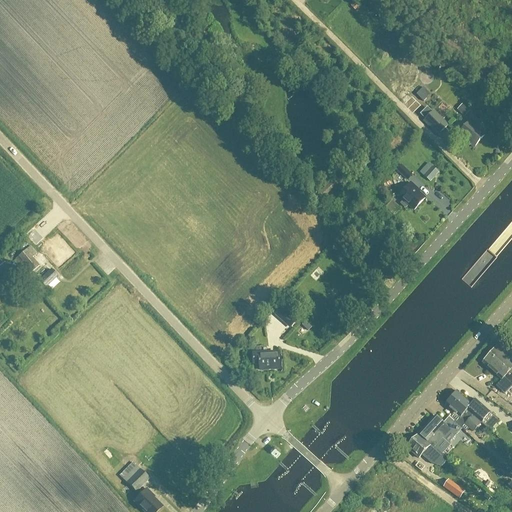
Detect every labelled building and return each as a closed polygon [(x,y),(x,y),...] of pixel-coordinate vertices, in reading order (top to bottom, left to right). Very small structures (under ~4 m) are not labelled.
[(494,79),(489,86),(498,94),(504,87),(494,79)] [(423,88),(416,94),(423,101),(430,95),(423,88)] [(467,117),(473,111),(466,104),(460,110),(467,117)] [(424,121),(438,136),(448,126),(434,111),(424,121)] [(474,148),(485,134),(470,121),(459,135),(474,148)] [(430,183),(439,173),(428,163),(419,173),(430,183)] [(408,181),(413,176),(402,166),(397,171),(408,181)] [(407,208),(409,206),(415,211),(425,199),(416,191),(417,190),(411,184),(406,189),(403,186),(398,191),(402,194),(399,197),(404,201),(401,203),(401,205),(405,208),(407,208)] [(75,252),(58,235),(46,247),(47,248),(43,251),(57,266),(61,262),(63,264),(75,252)] [(30,247),(14,262),(27,277),(40,265),(33,258),(37,255),(30,247)] [(58,277),(52,270),(40,282),(46,288),(58,277)] [(40,299),(47,292),(33,277),(26,283),(40,299)] [(284,322),(291,317),(284,309),(277,315),(284,322)] [(511,358),(498,346),(490,354),(498,362),(510,371),(511,369),(511,358)] [(253,364),(260,364),(260,371),(281,370),(280,353),(253,354),(253,364)] [(483,362),(502,380),(507,375),(510,378),(508,380),(511,382),(511,373),(510,371),(498,362),(490,354),(483,362)] [(471,403),(458,391),(452,398),(480,424),(481,424),(490,415),(473,400),(471,403)] [(452,398),(446,405),(459,416),(458,418),(473,432),(480,424),(452,398)] [(440,408),(437,412),(444,418),(447,414),(440,408)] [(436,449),(438,447),(437,446),(447,433),(453,438),(462,428),(450,417),(444,423),(436,416),(420,435),(425,439),(436,449)] [(441,453),(436,449),(425,439),(424,440),(418,435),(412,442),(410,441),(407,445),(408,446),(407,448),(419,458),(422,455),(432,463),(441,453)] [(269,451),(275,456),(279,452),(273,447),(269,451)] [(137,493),(150,479),(133,463),(119,476),(137,493)] [(460,499),(465,492),(449,481),(444,487),(460,499)] [(145,511),(157,511),(162,508),(153,498),(154,497),(147,490),(141,496),(145,501),(140,506),(145,511)] [(406,501),(399,496),(389,509),(393,511),(419,511),(413,508),(414,506),(406,500),(406,501)]
